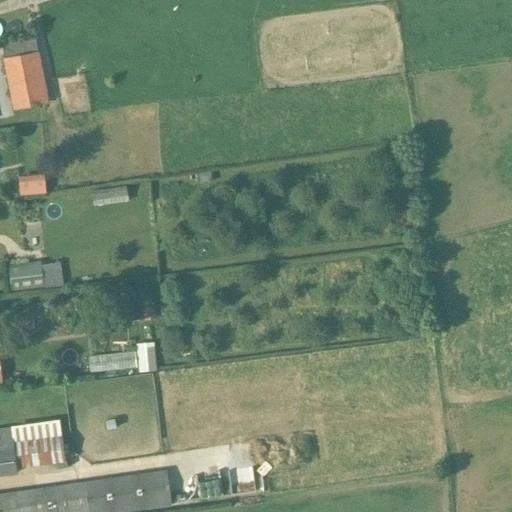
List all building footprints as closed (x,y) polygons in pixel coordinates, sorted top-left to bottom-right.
[(47,104),(35,38),(2,44),(14,110),(47,104)] [(23,175),(23,194),(51,193),(50,174),(23,175)] [(93,191),(94,205),(128,201),(127,187),(93,191)] [(11,269),(14,293),(47,289),(44,265),(11,269)] [(144,306),(145,318),(157,317),(156,305),(144,306)] [(137,351),(89,356),(91,372),(138,367),(137,351)] [(25,441),(23,427),(0,429),(0,475),(18,473),(17,467),(66,461),(63,436),(25,441)] [(0,511),(122,511),(171,505),(167,477),(167,471),(0,493),(0,511)]
